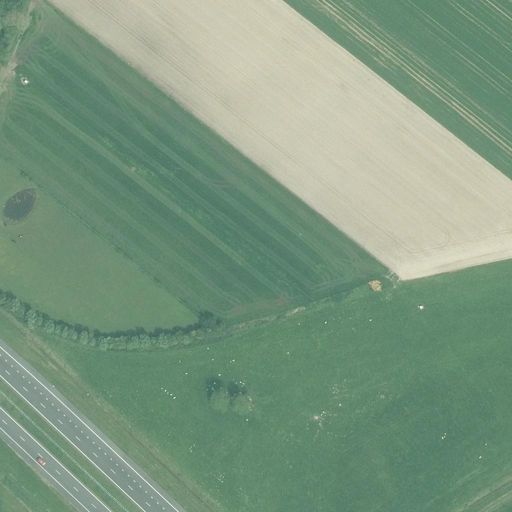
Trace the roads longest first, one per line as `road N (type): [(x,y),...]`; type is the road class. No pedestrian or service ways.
road 1 (motorway): [(157,511),(0,363)]
road 2 (motorway): [(0,423),(95,511)]
